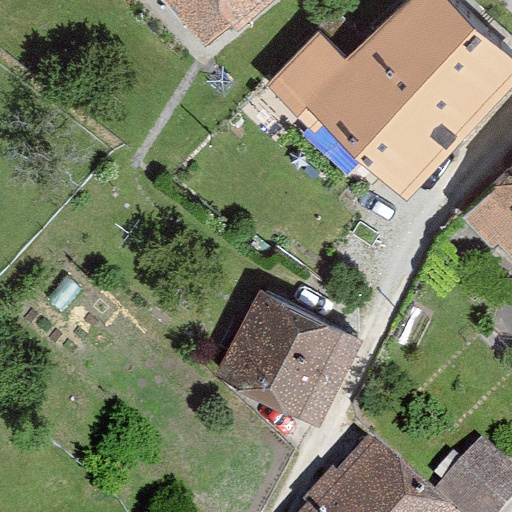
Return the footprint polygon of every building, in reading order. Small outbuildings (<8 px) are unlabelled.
[(274,0),(171,0),(217,51),(274,0)] [(511,102),(511,28),(484,0),(421,0),(365,53),(337,26),(278,85),(314,117),(329,103),(428,196),(511,102)] [(511,169),(469,213),(511,255),(511,169)] [(379,327),(269,273),(223,366),(333,420),(379,327)] [(463,511),(389,441),(318,511),(463,511)] [(511,511),(511,459),(492,442),(448,491),(471,511),(511,511)]
